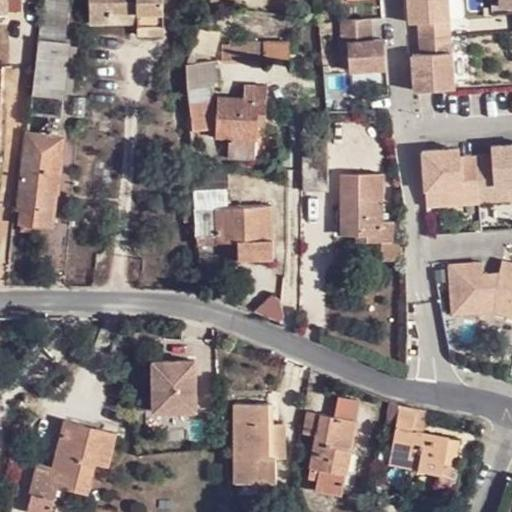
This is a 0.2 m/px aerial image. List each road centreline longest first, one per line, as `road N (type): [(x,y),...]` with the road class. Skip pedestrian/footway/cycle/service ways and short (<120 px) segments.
road 1 (residential): [(511,413),(370,378),(174,301),(0,297)]
road 2 (unknown): [(140,59),(104,299)]
